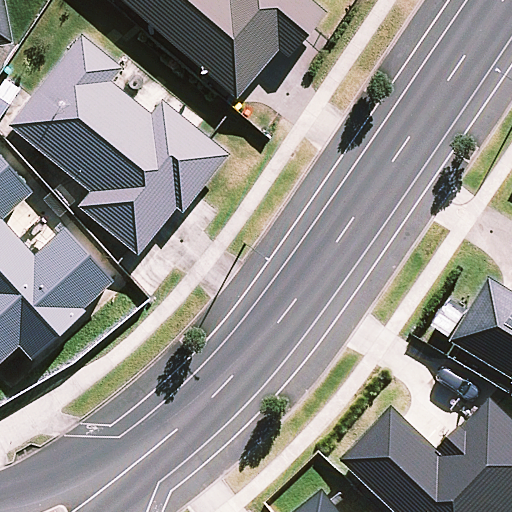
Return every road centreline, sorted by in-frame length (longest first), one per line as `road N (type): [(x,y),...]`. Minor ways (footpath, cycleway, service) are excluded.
road 1 (residential): [(128,470),(226,382),(288,307),(502,0)]
road 2 (residential): [(0,499),(128,470)]
